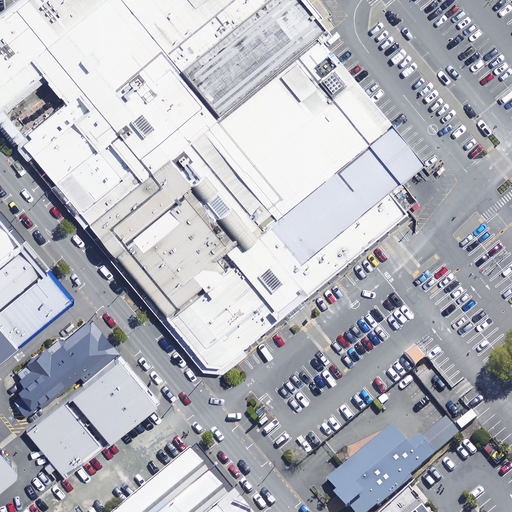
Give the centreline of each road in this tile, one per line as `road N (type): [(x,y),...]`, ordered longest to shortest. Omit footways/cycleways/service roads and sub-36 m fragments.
road 1 (secondary): [(287,511),(0,167)]
road 2 (unknown): [(352,301),(394,349),(416,354),(460,406)]
